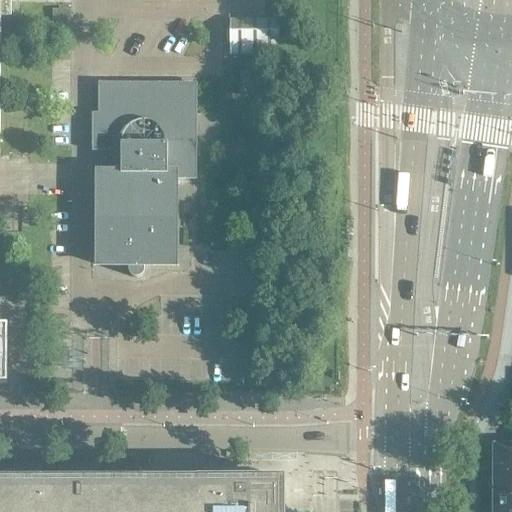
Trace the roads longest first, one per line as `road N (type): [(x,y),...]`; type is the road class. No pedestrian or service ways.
road 1 (secondary): [(427,5),(395,442)]
road 2 (residential): [(395,442),(0,438)]
road 3 (secondary): [(437,442),(497,72)]
